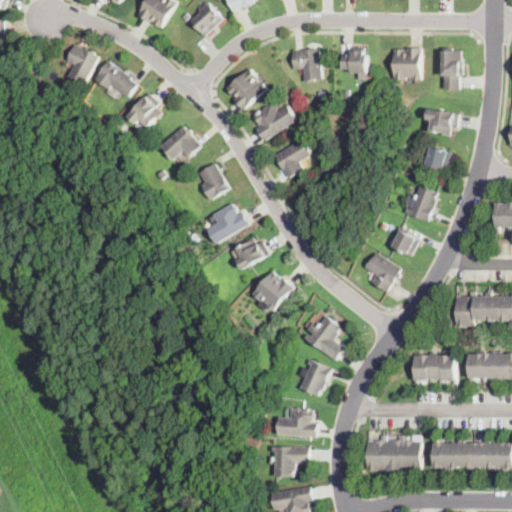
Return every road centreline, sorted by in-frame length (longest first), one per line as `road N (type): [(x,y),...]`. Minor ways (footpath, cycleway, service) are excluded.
road 1 (residential): [(496,0),(482,169),(446,258),(359,385),(341,448),(347,511)]
road 2 (residential): [(48,17),(76,16),(127,36),(195,92),(229,129),(309,257),(398,331)]
road 3 (residential): [(195,92),(245,39),(286,22),(511,21)]
road 4 (residential): [(351,406),(511,409)]
road 5 (residential): [(359,511),(415,499),(511,499)]
